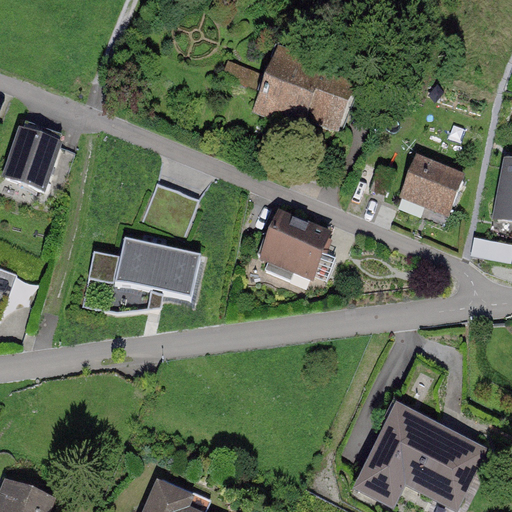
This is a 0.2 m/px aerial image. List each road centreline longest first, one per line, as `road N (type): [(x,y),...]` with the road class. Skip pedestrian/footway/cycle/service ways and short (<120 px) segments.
road 1 (residential): [(480,302),(462,270),(0,84)]
road 2 (residential): [(480,302),(0,369)]
road 3 (track): [(134,0),(101,80),(83,199),(42,363)]
